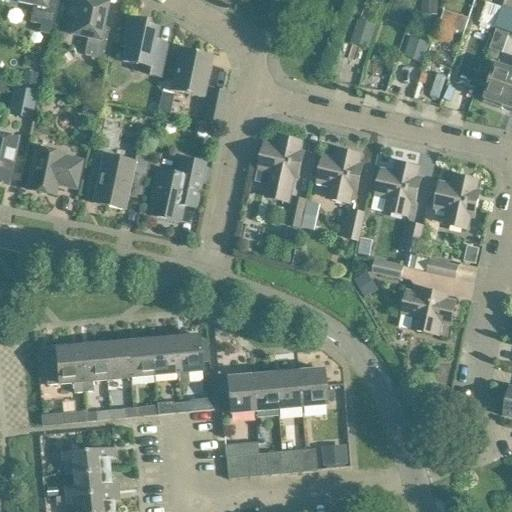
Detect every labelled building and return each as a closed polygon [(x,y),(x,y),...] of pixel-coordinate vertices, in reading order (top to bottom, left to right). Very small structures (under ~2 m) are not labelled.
[(18,0),(18,4),(33,7),(30,24),(41,26),(39,34),(51,36),(55,21),(59,2),(49,0),(18,0)] [(83,0),(80,0),(76,19),(73,36),(87,40),(84,56),(107,61),(113,35),(101,32),(107,5),(83,0)] [(463,18),(477,19),(477,7),(463,6),(463,18)] [(499,17),(495,28),(511,34),(511,11),(502,8),(499,17)] [(495,28),(499,17),(484,12),(480,23),(495,28)] [(137,26),(138,22),(127,20),(121,49),(125,49),(122,63),(150,69),(149,76),(161,79),(164,64),(168,45),(156,42),(159,31),(137,26)] [(359,20),(352,42),(370,48),(377,25),(359,20)] [(429,46),(410,40),(402,60),(422,67),(429,46)] [(179,50),(175,70),(170,92),(184,96),(203,100),(212,57),(179,50)] [(511,70),(511,72),(497,67),(484,103),(483,104),(502,110),(503,109),(502,109),(504,105),(511,108),(511,70)] [(22,85),(35,88),(38,75),(25,72),(22,85)] [(50,80),(44,79),(41,89),(52,92),(53,85),(50,80)] [(17,87),(12,106),(10,117),(28,121),(35,91),(17,87)] [(211,90),(204,122),(220,125),(226,93),(211,90)] [(94,118),(97,104),(84,101),(80,116),(94,118)] [(0,185),(8,187),(18,140),(0,136),(0,185)] [(265,147),(259,170),(274,173),(271,187),(268,200),(287,204),(290,191),(293,177),(299,178),(303,162),(297,161),(300,144),(282,140),(279,150),(265,147)] [(76,190),(80,170),(82,163),(63,159),(64,156),(35,150),(27,191),(55,197),(58,184),(62,185),(61,187),(76,190)] [(323,160),(319,180),(318,182),(333,186),(330,200),(348,204),(352,190),(357,191),(361,175),(355,174),(359,157),(340,152),(338,163),(323,160)] [(143,191),(147,172),(150,158),(136,155),(134,163),(103,157),(99,175),(95,174),(92,187),(96,187),(93,205),(125,212),(129,188),(143,191)] [(206,166),(186,162),(180,160),(177,177),(157,172),(148,215),(138,213),(138,214),(148,216),(179,223),(183,207),(186,204),(187,202),(196,204),(195,209),(195,211),(196,212),(206,166)] [(381,173),(377,193),(377,195),(391,198),(388,213),(407,217),(410,203),(416,204),(420,188),(414,186),(417,169),(399,165),(396,176),(381,173)] [(473,199),(474,193),(476,182),(458,178),(455,189),(440,186),(436,208),(450,211),(447,226),(466,230),(469,216),(475,217),(479,200),(473,199)] [(328,225),(330,195),(314,194),(312,224),(328,225)] [(300,229),(306,202),(294,200),(288,227),(300,229)] [(359,242),(365,215),(353,212),(347,240),(359,242)] [(417,255),(423,228),(411,225),(405,253),(417,255)] [(390,255),(387,262),(414,272),(417,265),(390,255)] [(373,274),(401,280),(403,268),(376,262),(373,274)] [(456,280),(458,268),(431,262),(428,274),(456,280)] [(437,336),(440,322),(451,324),(455,305),(438,301),(440,296),(423,292),(422,298),(407,295),(403,314),(418,317),(415,332),(437,336)] [(173,339),(178,385),(188,384),(187,374),(202,373),(198,337),(173,339)] [(178,385),(173,339),(150,342),(154,377),(177,375),(178,385)] [(130,379),(154,377),(150,342),(126,344),(130,379)] [(106,382),(130,379),(126,344),(103,346),(106,382)] [(92,383),(106,382),(103,346),(79,348),(84,394),(93,393),(92,383)] [(74,395),(84,394),(79,348),(56,350),(56,354),(44,355),(47,387),(73,385),(74,395)] [(297,373),(300,409),(326,407),(323,371),(297,373)] [(277,411),(300,409),(297,373),(274,375),(277,411)] [(253,413),(277,411),(274,375),(250,377),(253,413)] [(230,415),(253,413),(250,377),(227,379),(230,415)] [(214,412),(213,403),(190,405),(191,414),(214,412)] [(157,408),(158,417),(170,416),(169,407),(157,408)] [(134,419),(158,417),(157,408),(133,410),(134,419)] [(110,421),(134,419),(133,410),(109,413),(110,421)] [(77,424),(76,413),(41,416),(42,428),(77,424)] [(86,424),(110,421),(109,413),(85,415),(86,424)] [(257,456),(258,456),(257,444),(224,447),(226,458),(236,457),(246,456),(257,456)] [(75,475),(110,472),(109,459),(114,458),(114,449),(62,454),(63,464),(73,463),(75,475)] [(300,452),(302,474),(317,472),(314,450),(300,452)] [(347,451),(324,452),(326,468),(349,466),(347,451)] [(290,475),(302,474),(300,452),(289,453),(290,475)] [(280,476),(290,475),(289,453),(278,454),(280,476)] [(269,477),(280,476),(278,454),(267,455),(269,477)] [(259,477),(269,477),(267,455),(258,456),(257,456),(259,477)] [(238,479),(248,478),(246,456),(236,457),(238,479)] [(248,478),(259,477),(257,456),(246,456),(248,478)] [(228,480),(238,479),(236,457),(226,458),(226,459),(228,480)] [(66,498),(117,493),(117,485),(111,485),(110,472),(75,475),(76,487),(66,488),(66,498)] [(57,488),(47,489),(47,497),(58,497),(57,488)] [(77,511),(113,511),(113,502),(118,501),(117,493),(66,498),(67,508),(77,507),(77,511)]
